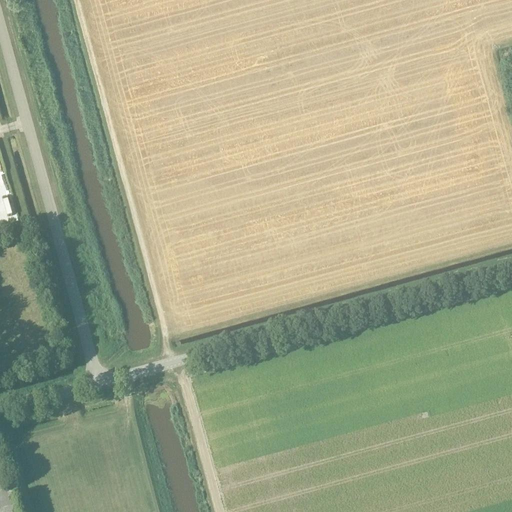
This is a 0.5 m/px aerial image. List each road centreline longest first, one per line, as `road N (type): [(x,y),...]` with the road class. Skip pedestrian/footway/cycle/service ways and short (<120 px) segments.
road 1 (unclassified): [(97,383),(511,270)]
road 2 (unclassified): [(97,383),(0,25)]
